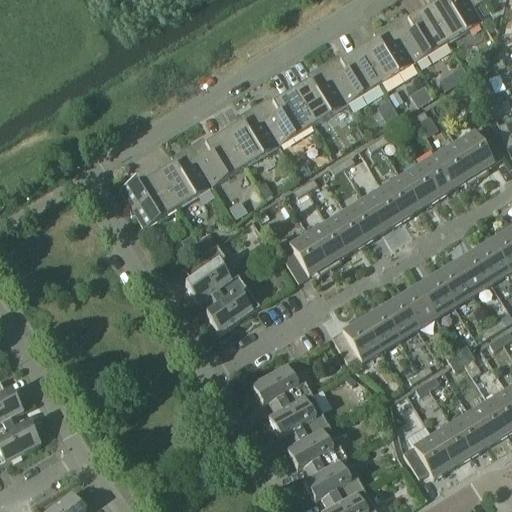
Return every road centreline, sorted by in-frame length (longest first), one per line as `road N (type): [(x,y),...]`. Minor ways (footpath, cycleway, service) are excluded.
road 1 (residential): [(210,382),(85,184),(381,0)]
road 2 (residential): [(210,382),(511,195)]
road 3 (residential): [(83,460),(0,320)]
road 4 (residential): [(283,511),(210,382)]
